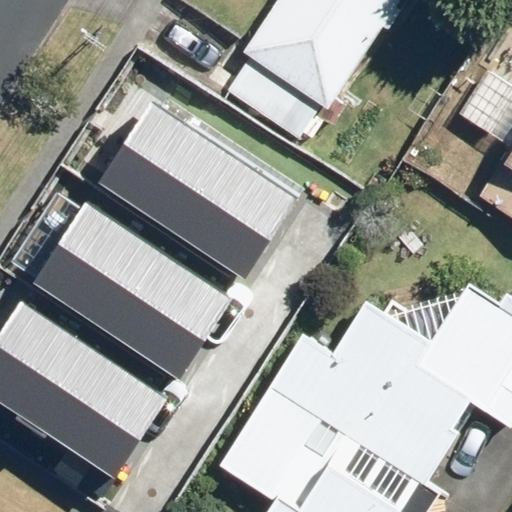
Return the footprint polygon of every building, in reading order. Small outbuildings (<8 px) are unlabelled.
[(281,0),(249,49),(324,100),(391,0),(281,0)] [(259,311),(340,183),(219,102),(160,189),(242,244),(217,284),(259,311)] [(511,146),(485,188),(511,205),(511,146)] [(122,404),(201,272),(84,202),(5,334),(122,404)] [(511,293),(470,268),(429,334),(365,299),(336,350),(299,326),(217,453),(262,482),(259,487),(272,494),(259,511),(392,511),(466,392),(511,417),(511,293)] [(261,314),(211,282),(155,372),(223,415),(279,325),(261,314)]
